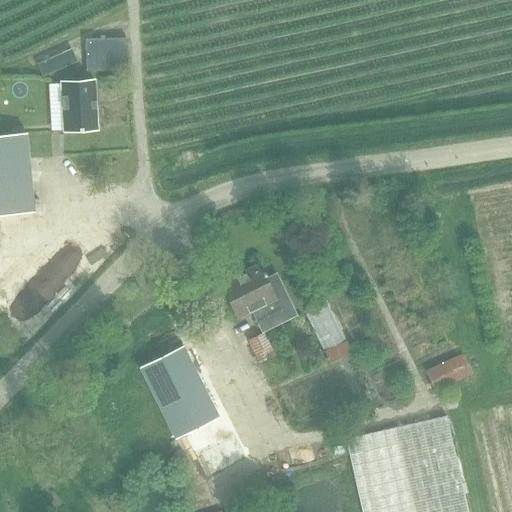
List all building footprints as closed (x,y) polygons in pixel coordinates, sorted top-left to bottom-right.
[(126,38),(86,39),(86,70),(127,70),(126,38)] [(71,49),(38,64),(43,76),(77,61),(71,49)] [(60,81),(63,130),(96,129),(94,79),(60,81)] [(25,132),(0,134),(0,212),(33,209),(25,132)] [(80,247),(94,235),(88,227),(73,239),(80,247)] [(258,264),(220,282),(237,316),(251,310),(256,320),(280,309),(258,264)] [(326,300),(304,311),(329,362),(351,351),(326,300)] [(273,354),(263,333),(248,340),(259,361),(273,354)] [(183,345),(139,367),(174,438),(218,416),(183,345)] [(426,371),(435,389),(471,372),(462,354),(426,371)] [(468,511),(447,416),(346,439),(362,511),(468,511)]
